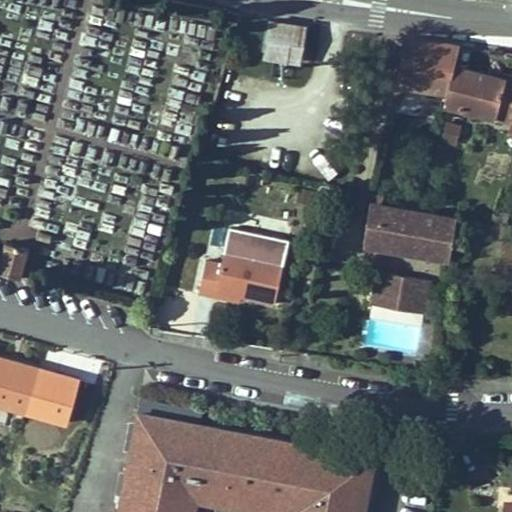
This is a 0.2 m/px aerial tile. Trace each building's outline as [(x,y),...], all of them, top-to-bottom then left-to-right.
[(307,23),(270,18),(265,52),(302,57),(307,23)] [(443,51),(387,43),(378,91),(389,92),(433,99),(439,72),(443,51)] [(511,63),(503,92),(498,91),(487,125),(509,130),(511,112),(511,63)] [(430,113),(448,116),(455,76),(439,72),(433,99),(430,113)] [(455,76),(448,116),(487,125),(498,91),(487,88),(488,84),(455,76)] [(387,102),(389,92),(378,91),(377,100),(387,102)] [(446,119),(441,140),(457,144),(463,123),(446,119)] [(326,153),(218,126),(209,161),(319,188),(326,153)] [(336,156),(326,153),(319,188),(327,190),(336,156)] [(366,204),(358,203),(351,252),(437,262),(442,222),(365,213),(366,204)] [(3,239),(0,262),(0,268),(25,272),(29,242),(3,239)] [(268,270),(209,255),(206,266),(189,262),(180,297),(198,301),(199,296),(222,301),(258,310),(268,270)] [(373,313),(376,280),(363,278),(359,312),(373,313)] [(404,283),(376,280),(373,313),(400,317),(404,283)] [(417,285),(404,283),(400,317),(413,318),(417,285)] [(199,296),(198,301),(221,306),(222,301),(199,296)] [(140,302),(137,313),(156,318),(159,306),(140,302)] [(0,403),(27,411),(41,360),(0,348),(0,403)] [(141,406),(126,403),(124,414),(139,417),(141,406)] [(260,511),(263,499),(266,484),(246,480),(248,471),(229,467),(227,476),(212,473),(199,471),(204,444),(122,428),(104,511),(260,511)] [(246,480),(266,484),(270,466),(216,455),(212,473),(227,476),(229,467),(248,471),(246,480)] [(331,511),(323,510),(325,499),(310,496),(307,508),(263,499),(260,511),(331,511)]
